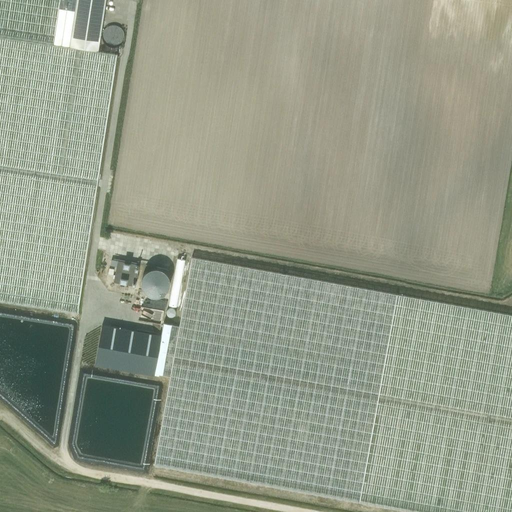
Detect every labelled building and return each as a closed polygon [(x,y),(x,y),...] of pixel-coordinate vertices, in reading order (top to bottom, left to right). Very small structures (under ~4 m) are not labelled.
[(0,0),(0,303),(80,315),(119,53),(101,50),(70,46),(75,14),(77,0),(0,0)] [(77,0),(75,14),(70,46),(101,50),(107,0),(77,0)] [(437,0),(434,24),(451,27),(455,0),(437,0)] [(492,0),(465,0),(462,25),(488,29),(492,0)] [(511,0),(501,0),(495,44),(511,46),(511,0)] [(173,378),(159,468),(206,476),(231,311),(230,311),(230,308),(238,306),(260,300),(257,299),(263,298),(265,290),(266,297),(267,291),(264,290),(264,286),(270,284),(260,283),(265,281),(263,275),(275,272),(195,259),(184,327),(176,326),(168,378),(173,378)] [(182,310),(188,261),(180,260),(174,309),(182,310)] [(106,326),(100,368),(168,378),(175,326),(166,324),(166,328),(159,328),(158,334),(106,326)]
